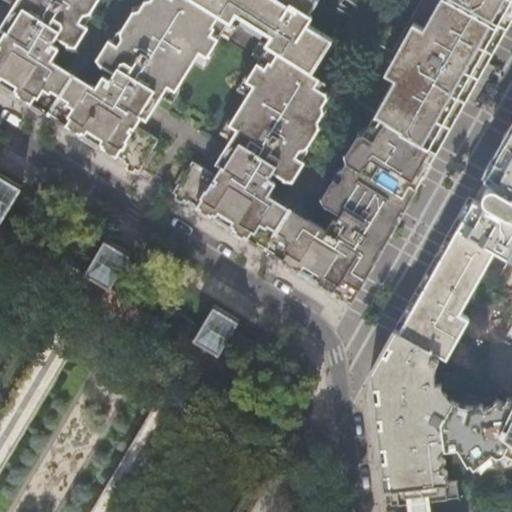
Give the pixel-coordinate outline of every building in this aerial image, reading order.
[(0,29),(5,34),(0,41),(0,90),(29,109),(32,104),(39,94),(42,94),(51,79),(50,76),(57,65),(51,61),(58,49),(52,44),(54,39),(56,38),(66,44),(66,50),(74,51),(74,47),(87,28),(86,26),(91,18),(90,14),(98,0),(3,0),(13,6),(0,29)] [(143,0),(145,3),(142,7),(131,10),(132,14),(122,31),(118,33),(112,42),(110,41),(99,57),(92,61),(97,70),(102,67),(112,73),(113,75),(110,79),(109,80),(102,76),(95,87),(88,83),(81,94),(81,96),(79,95),(72,107),(70,110),(71,111),(64,123),(60,129),(108,159),(137,177),(144,166),(146,166),(154,154),(151,152),(157,142),(135,127),(134,126),(139,119),(141,117),(146,120),(161,97),(171,104),(179,92),(176,89),(193,62),(204,69),(211,58),(209,54),(221,35),(228,40),(235,28),(228,24),(191,0),(143,0)] [(191,0),(228,24),(236,13),(242,12),(270,30),(271,36),(265,45),(305,71),(314,58),(321,57),(332,41),(308,25),(312,17),(305,12),(307,10),(311,12),(317,0),(191,0)] [(511,0),(438,0),(376,115),(401,130),(402,132),(436,152),(464,101),(500,37),(511,13),(511,0)] [(321,93),(327,84),(305,71),(265,45),(260,43),(252,56),(259,60),(247,80),(244,78),(237,90),(248,97),(231,123),(227,122),(219,134),(229,141),(214,165),(219,168),(213,178),(191,163),(184,173),(182,172),(174,183),(175,187),(169,196),(178,201),(238,240),(245,244),(248,239),(257,226),(259,226),(266,214),(265,212),(273,200),(267,196),(276,183),(269,178),(272,172),(282,179),(283,185),(291,184),(291,182),(304,163),(300,161),(306,152),(306,148),(318,130),(321,129),(320,120),(323,115),(326,114),(324,105),(326,102),(330,100),(328,93),(324,95),(321,93)] [(88,83),(57,65),(50,76),(51,79),(42,94),(39,94),(32,104),(45,112),(64,123),(71,111),(70,110),(72,107),(79,95),(81,96),(81,94),(88,83)] [(325,233),(305,219),(299,230),(297,232),(295,232),(289,241),(287,244),(288,246),(280,260),(278,264),(315,285),(347,304),(377,252),(408,199),(430,161),(436,152),(402,132),(401,130),(376,115),(370,126),(371,127),(369,130),(358,132),(359,138),(347,157),(342,158),(345,170),(343,172),(338,171),(322,199),(317,202),(322,210),(326,208),(340,217),(336,223),(333,221),(325,233)] [(485,208),(472,201),(464,215),(438,261),(413,306),(399,331),(434,352),(446,357),(468,319),(458,313),(496,248),(511,256),(511,130),(490,169),(486,177),(486,178),(498,185),(496,188),(488,187),(484,191),(482,197),(484,201),(488,204),(486,207),(485,208)] [(0,218),(3,220),(23,187),(0,173),(0,218)] [(305,219),(273,200),(265,212),(266,214),(259,226),(257,226),(248,239),(280,260),(288,246),(287,244),(289,241),(295,232),(297,232),(299,230),(305,219)] [(111,285),(131,252),(106,237),(86,270),(94,275),(104,281),(111,285)] [(104,281),(94,275),(89,282),(82,295),(91,301),(99,288),(104,281)] [(77,338),(97,305),(91,301),(82,295),(73,290),(52,323),(77,338)] [(236,323),(239,319),(214,304),(193,338),(201,343),(210,348),(218,353),(236,323)] [(432,356),(434,352),(399,331),(394,329),(381,352),(370,372),(375,419),(382,477),(383,491),(390,490),(392,504),(411,502),(419,507),(426,507),(427,500),(457,496),(455,480),(448,481),(445,471),(440,467),(444,460),(439,456),(444,449),(441,423),(453,401),(445,394),(439,384),(434,384),(434,373),(438,360),(432,356)] [(210,348),(201,343),(198,349),(190,362),(199,367),(207,354),(210,348)] [(186,405),(206,372),(199,367),(190,362),(182,356),(161,390),(186,405)] [(511,397),(508,396),(504,403),(497,400),(492,406),(485,408),(483,408),(482,404),(467,406),(453,401),(441,423),(444,449),(458,447),(467,463),(470,463),(473,467),(476,466),(478,470),(482,470),(487,464),(496,459),(508,461),(511,462),(511,397)] [(427,511),(426,507),(419,507),(411,502),(411,511),(427,511)]
